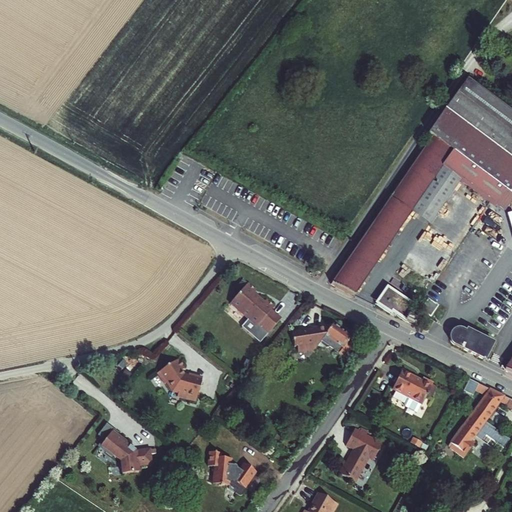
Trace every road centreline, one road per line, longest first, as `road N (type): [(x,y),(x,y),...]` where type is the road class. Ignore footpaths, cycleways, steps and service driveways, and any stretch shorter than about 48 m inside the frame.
road 1 (residential): [(232,248),(152,336),(0,375)]
road 2 (tertiary): [(0,120),(232,248)]
road 3 (residential): [(390,327),(266,511)]
road 4 (tertiary): [(232,248),(390,327)]
road 5 (tertiary): [(390,327),(511,388)]
